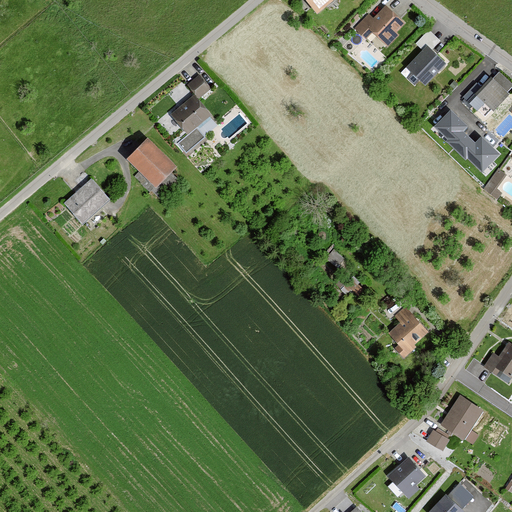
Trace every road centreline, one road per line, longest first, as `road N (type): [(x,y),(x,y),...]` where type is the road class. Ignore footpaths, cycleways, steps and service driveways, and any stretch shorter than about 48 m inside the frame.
road 1 (residential): [(0,213),(257,0)]
road 2 (residential): [(511,283),(428,409),(314,511)]
